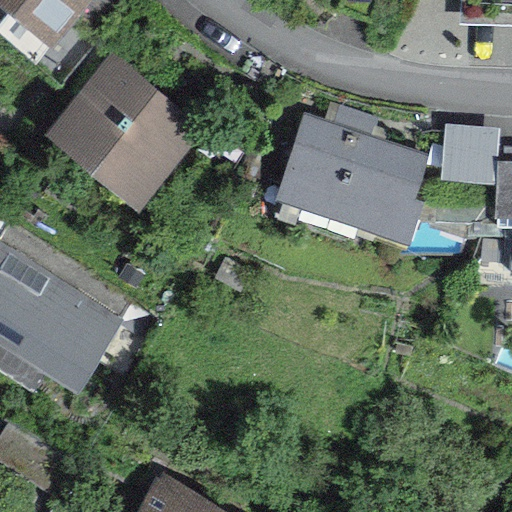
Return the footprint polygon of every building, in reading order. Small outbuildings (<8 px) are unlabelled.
[(89,0),(17,0),(58,35),(89,0)] [(374,13),(377,0),(342,0),(342,3),(374,13)] [(208,123),(113,46),(52,121),(147,198),(208,123)] [(448,158),(499,162),(504,108),(453,103),(448,158)] [(282,190),(288,192),(284,207),(353,229),(358,214),(417,232),(431,189),(422,186),(435,148),(308,108),(282,190)] [(501,222),(511,222),(511,150),(504,150),(501,222)] [(125,317),(121,314),(130,299),(0,216),(0,354),(39,379),(52,358),(85,379),(125,317)] [(178,292),(167,287),(157,306),(169,312),(178,292)] [(0,437),(0,455),(58,493),(76,465),(10,422),(0,437)] [(136,511),(250,511),(166,467),(163,473),(158,471),(136,511)]
